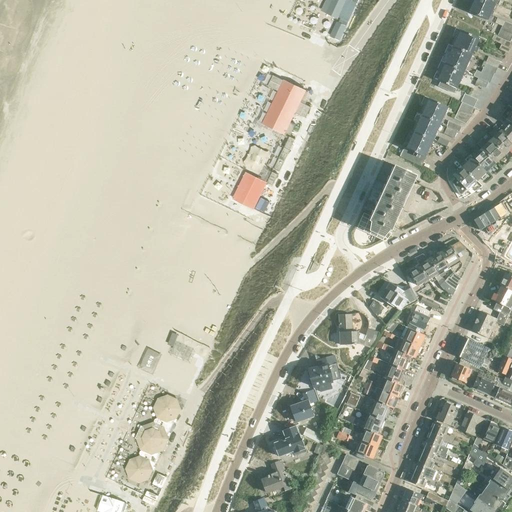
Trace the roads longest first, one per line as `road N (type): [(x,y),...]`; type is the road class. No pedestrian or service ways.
road 1 (residential): [(446,0),(339,232),(360,271)]
road 2 (tertiary): [(360,271),(295,336),(215,511)]
road 3 (residential): [(460,217),(441,170),(511,72)]
road 4 (residential): [(430,384),(490,257)]
road 5 (residential): [(383,511),(430,384)]
